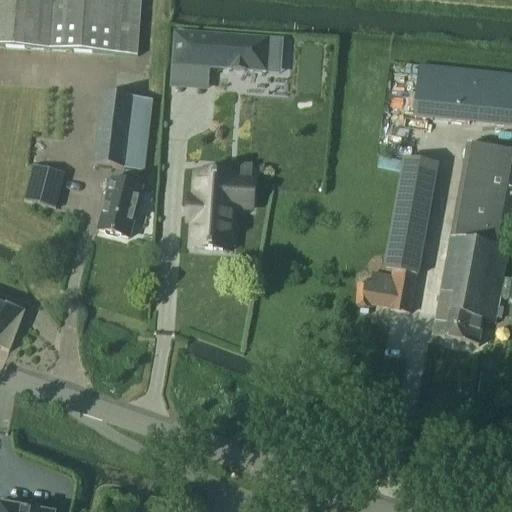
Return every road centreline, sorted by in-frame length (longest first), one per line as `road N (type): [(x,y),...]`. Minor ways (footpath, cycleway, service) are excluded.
road 1 (unclassified): [(399,511),(0,374)]
road 2 (unknown): [(159,428),(185,94)]
road 3 (unknown): [(76,400),(82,187)]
